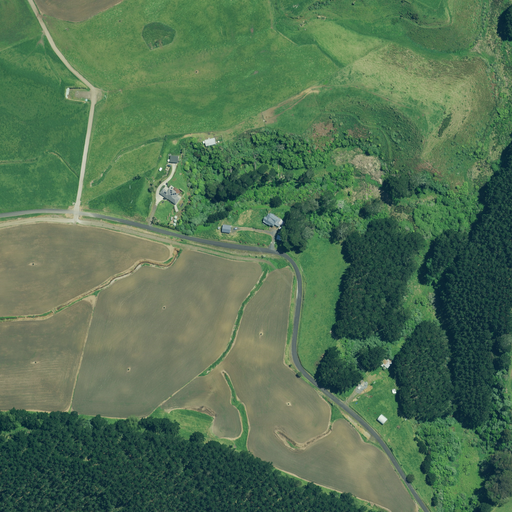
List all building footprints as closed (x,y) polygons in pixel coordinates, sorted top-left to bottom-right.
[(216,144),(215,138),(203,141),(203,144),(206,143),(206,147),(216,144)] [(177,205),(183,197),(179,195),(170,188),(168,191),(164,189),(160,194),(177,205)] [(283,226),(285,222),(270,212),(263,222),(268,225),(268,224),(271,226),(271,225),(274,226),(275,225),(279,228),(281,225),(283,226)] [(392,363),(387,359),(381,365),(383,367),(384,365),(388,368),(392,363)] [(388,420),(382,415),(378,420),(383,425),(388,420)]
